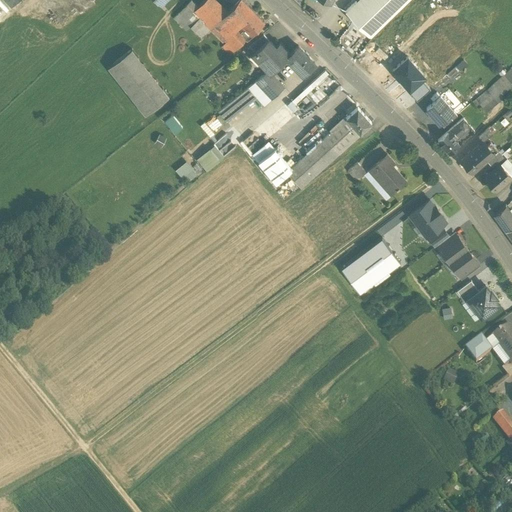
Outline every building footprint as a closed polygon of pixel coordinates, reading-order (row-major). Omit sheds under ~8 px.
[(191,0),(181,10),(188,17),(193,11),(198,7),(191,0)] [(217,0),(204,0),(198,7),(193,11),(210,28),(218,20),(227,10),(217,0)] [(237,0),(233,5),(227,10),(238,21),(240,23),(253,10),(242,0),(237,0)] [(357,0),(345,12),(371,38),(408,0),(357,0)] [(193,11),(188,17),(181,10),(173,18),(187,31),(190,27),(201,38),(210,28),(193,11)] [(227,10),(218,20),(229,31),(233,27),(238,21),(227,10)] [(253,10),(240,23),(245,27),(251,34),(258,27),(264,21),(253,10)] [(239,33),(233,27),(229,31),(218,20),(210,28),(226,43),(222,47),(230,55),(246,40),(246,39),(239,33)] [(245,27),(239,33),(246,39),(246,40),(247,41),(261,30),(258,27),(251,34),(245,27)] [(262,35),(252,42),(258,48),(266,40),(262,35)] [(275,48),(266,40),(258,48),(251,55),(268,71),(270,74),(286,58),(289,55),(279,44),(275,48)] [(313,64),(298,47),(289,55),(286,58),(302,75),(313,64)] [(132,50),(108,68),(145,115),(169,97),(132,50)] [(393,71),(409,90),(421,80),(424,77),(408,58),(393,71)] [(456,68),(447,76),(451,80),(460,72),(456,68)] [(268,71),(255,81),(262,89),(274,77),(270,74),(268,71)] [(504,76),(472,105),(475,109),(479,106),(485,113),(503,97),(500,94),(511,84),(504,76)] [(274,77),(262,89),(273,100),(284,88),(274,77)] [(408,91),(417,102),(430,91),(421,80),(409,90),(408,91)] [(262,89),(255,81),(247,88),(256,96),(265,107),(273,100),(262,89)] [(247,88),(218,111),(227,122),(256,96),(247,88)] [(453,112),(440,97),(426,109),(439,124),(440,124),(453,112)] [(371,123),(357,108),(346,118),(360,133),(371,123)] [(453,112),(440,124),(444,128),(457,116),(453,112)] [(164,121),(174,133),(183,126),(172,114),(164,121)] [(346,118),(291,168),(291,169),(287,173),(301,187),(360,133),(346,118)] [(474,131),(463,119),(456,124),(462,131),(467,137),(474,131)] [(456,124),(452,129),(457,135),(462,131),(456,124)] [(232,129),(213,144),(223,157),(242,142),(243,141),(232,129)] [(452,129),(439,141),(449,153),(459,144),(454,138),(457,135),(452,129)] [(488,129),(479,137),(483,142),(484,142),(493,134),(488,129)] [(171,142),(164,138),(160,147),(167,151),(171,142)] [(483,142),(461,161),(472,173),(486,161),(498,151),(490,142),(487,145),(484,142),(483,142)] [(291,168),(275,148),(258,161),(276,183),(287,173),(291,169),(291,168)] [(498,151),(486,161),(490,165),(501,155),(498,151)] [(394,162),(387,154),(369,170),(391,194),(397,189),(399,187),(405,181),(391,165),(394,162)] [(501,155),(490,165),(494,170),(500,164),(501,164),(506,160),(505,160),(501,155)] [(511,176),(511,164),(506,158),(505,160),(506,160),(501,164),(511,176)] [(366,173),(357,162),(348,171),(357,181),(366,173)] [(494,170),(484,178),(495,191),(511,176),(501,164),(500,164),(494,170)] [(198,174),(192,166),(182,173),(188,181),(198,174)] [(426,238),(427,237),(441,226),(446,222),(441,215),(442,215),(436,206),(435,207),(430,201),(409,216),(417,226),(426,238)] [(511,215),(504,206),(495,214),(505,231),(511,225),(511,215)] [(441,226),(427,237),(435,247),(436,246),(449,236),(441,226)] [(449,236),(436,246),(441,251),(453,242),(449,236)] [(341,269),(360,293),(401,262),(383,237),(341,269)] [(453,242),(441,251),(449,263),(467,249),(459,238),(453,242)] [(467,249),(449,263),(458,274),(462,270),(475,260),(476,260),(467,249)] [(475,260),(462,270),(467,276),(480,266),(475,260)] [(468,299),(479,291),(471,281),(457,292),(464,302),(468,299)] [(468,299),(481,317),(499,304),(485,286),(479,291),(468,299)] [(450,307),(442,309),(445,319),(452,317),(450,307)] [(511,327),(510,325),(501,331),(500,330),(492,336),(498,344),(500,343),(508,354),(506,356),(510,361),(511,363),(511,327)] [(492,350),(481,335),(465,347),(476,362),(492,350)] [(511,363),(510,361),(502,367),(509,377),(511,374),(511,363)] [(453,384),(459,373),(449,367),(443,379),(453,384)] [(511,422),(503,411),(493,419),(511,443),(511,422)]
